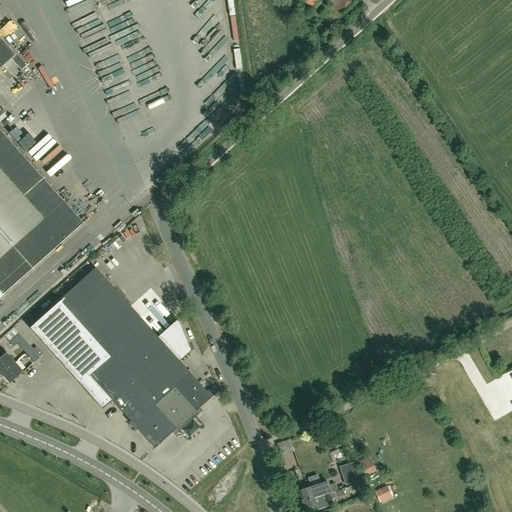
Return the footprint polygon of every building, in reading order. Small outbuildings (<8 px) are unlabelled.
[(303,0),(312,9),(320,1),(318,0),(303,0)] [(330,0),(341,11),(352,0),(330,0)] [(32,27),(35,24),(20,2),(16,4),(32,27)] [(304,18),(311,11),(306,6),(299,13),(304,18)] [(121,29),(117,32),(122,41),(126,39),(121,29)] [(0,69),(16,55),(0,37),(0,69)] [(32,72),(37,78),(47,71),(43,65),(32,72)] [(217,113),(210,121),(215,125),(222,117),(217,113)] [(0,298),(3,296),(85,223),(0,127),(0,298)] [(111,358),(90,376),(112,401),(133,382),(144,393),(122,412),(155,449),(173,432),(175,435),(202,411),(200,408),(212,397),(96,268),(60,300),(111,358)] [(19,334),(9,342),(13,347),(17,344),(26,353),(31,348),(19,334)] [(31,348),(26,353),(34,363),(40,358),(31,348)] [(0,373),(1,374),(15,362),(7,353),(0,358),(0,373)] [(10,384),(23,372),(15,362),(1,374),(10,384)] [(358,461),(366,476),(377,471),(368,455),(358,461)] [(345,485),(360,481),(354,462),(339,467),(345,485)] [(313,487),(299,491),(302,503),(331,493),(328,483),(313,487)] [(380,502),(393,497),(388,486),(376,492),(380,502)] [(331,493),(302,503),(305,511),(312,511),(326,508),(325,503),(337,499),(335,492),(331,493)]
